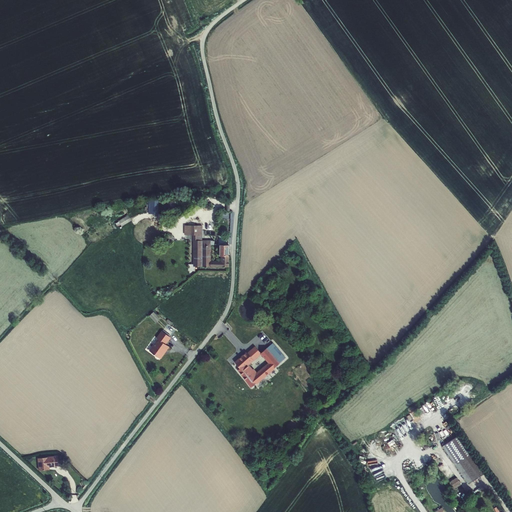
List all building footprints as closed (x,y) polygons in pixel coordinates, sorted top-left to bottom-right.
[(159,213),(160,201),(150,201),(149,213),(159,213)] [(123,226),(133,220),(130,215),(120,221),(123,226)] [(184,223),(184,232),(193,232),(197,232),(197,228),(200,228),(200,223),(184,223)] [(200,238),(193,238),(192,265),(197,265),(226,266),(227,244),(218,243),(218,255),(219,255),(219,258),(217,258),(217,260),(209,260),(210,243),(212,243),(213,239),(210,239),(200,238)] [(150,316),(157,322),(161,318),(155,311),(150,316)] [(231,322),(222,331),(235,344),(245,336),(231,322)] [(163,342),(168,335),(159,329),(154,336),(155,337),(147,348),(157,356),(166,344),(163,342)] [(235,344),(222,331),(215,338),(228,352),(235,344)] [(264,348),(277,363),(283,358),(271,342),(264,348)] [(244,354),(249,360),(257,353),(252,347),(245,353),(244,354)] [(244,354),(245,353),(244,351),(232,362),(238,368),(242,374),(240,375),(248,386),(277,363),(264,348),(257,353),(266,363),(252,375),(244,364),(249,360),(244,354)] [(468,484),(471,482),(485,472),(471,453),(470,454),(457,435),(442,446),(468,484)] [(35,458),(35,469),(45,469),(45,466),(55,466),(56,459),(35,458)] [(456,487),(462,484),(459,477),(452,480),(456,487)]
